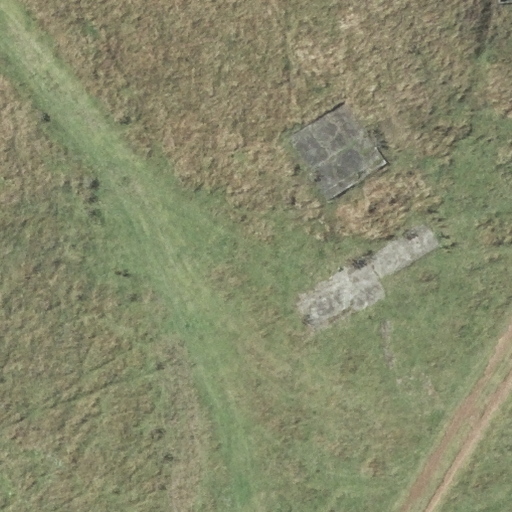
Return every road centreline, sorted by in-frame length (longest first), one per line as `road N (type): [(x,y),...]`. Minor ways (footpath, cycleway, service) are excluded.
road 1 (track): [(186,511),(144,224),(0,27)]
road 2 (track): [(511,365),(417,511)]
